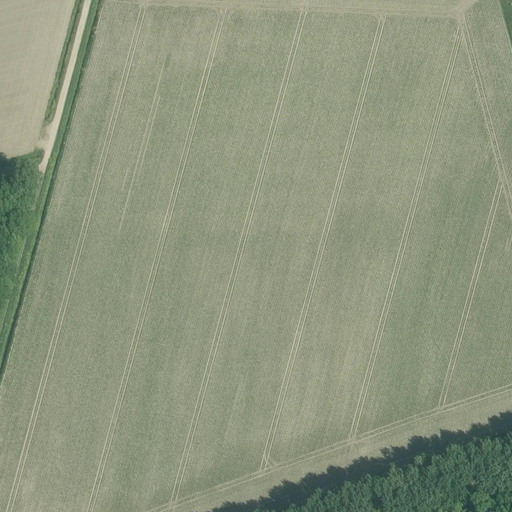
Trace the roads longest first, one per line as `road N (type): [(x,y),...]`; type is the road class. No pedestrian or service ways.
road 1 (unclassified): [(44,165),(89,0)]
road 2 (track): [(0,327),(44,165)]
